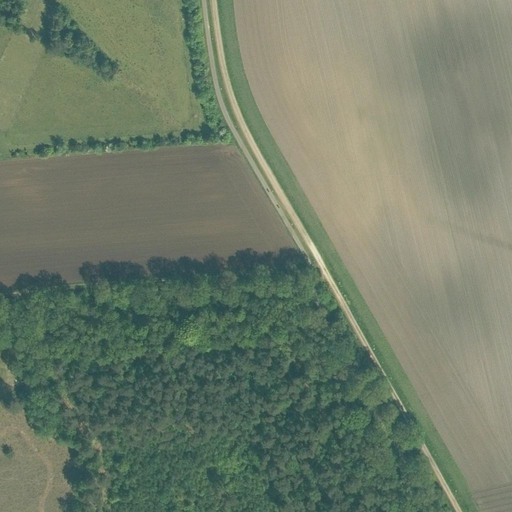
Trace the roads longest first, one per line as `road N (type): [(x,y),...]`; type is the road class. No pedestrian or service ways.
road 1 (track): [(321,267),(0,295)]
road 2 (track): [(321,267),(230,99),(213,0)]
road 3 (track): [(458,511),(321,267)]
